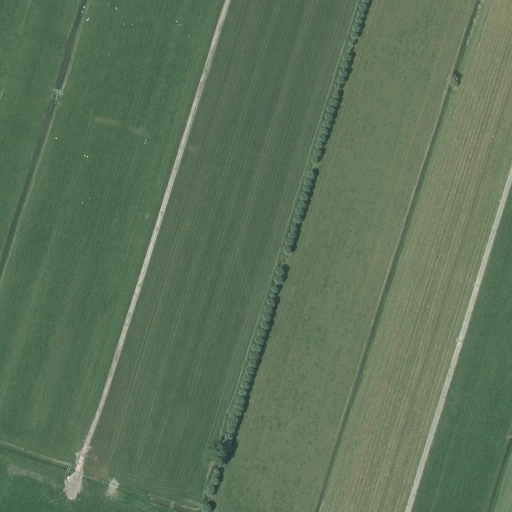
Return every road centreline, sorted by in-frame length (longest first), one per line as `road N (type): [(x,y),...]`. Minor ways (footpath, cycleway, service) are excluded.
road 1 (track): [(228,0),(71,488)]
road 2 (track): [(511,173),(406,511)]
